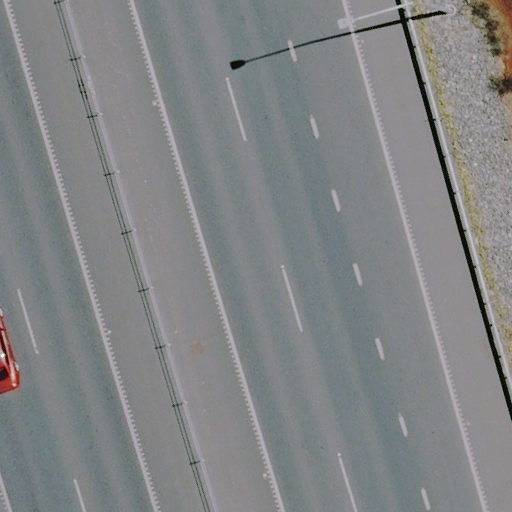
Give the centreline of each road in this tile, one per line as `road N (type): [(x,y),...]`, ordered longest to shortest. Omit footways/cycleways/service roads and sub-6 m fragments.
road 1 (motorway): [(226,0),(376,511)]
road 2 (motorway): [(109,511),(0,153)]
